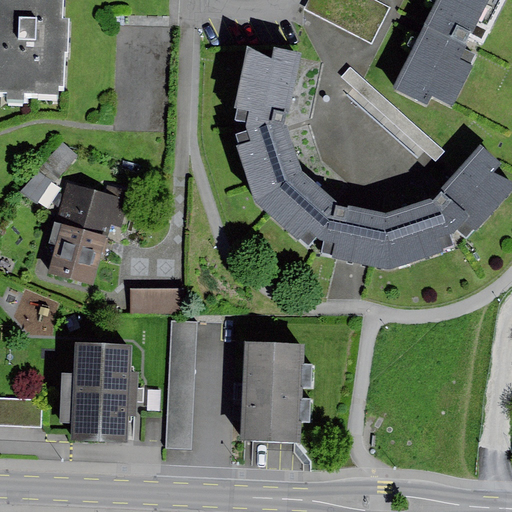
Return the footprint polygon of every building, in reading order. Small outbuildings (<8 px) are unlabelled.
[(62,0),(0,0),(0,96),(5,97),(4,104),(24,104),(25,97),(37,98),(37,104),(58,105),(59,88),(62,88),(64,55),(68,55),(69,22),(62,22),(62,0)] [(374,0),(309,0),(304,10),(371,45),(390,8),(374,0)] [(439,0),(429,21),(395,88),(426,104),(431,95),(453,106),(473,68),(460,61),(479,24),(492,31),(507,0),(439,0)] [(302,56),(248,44),(235,110),(250,111),(246,127),(253,141),(237,147),(256,206),(300,243),(309,233),(320,242),(334,245),(331,258),(352,263),(390,271),(443,254),(438,239),(455,235),(465,224),(476,234),(511,194),(511,182),(496,171),(501,166),(481,146),(436,196),(386,215),(364,211),(344,207),(302,173),(285,128),(302,56)] [(351,67),(342,78),(436,162),(445,152),(351,67)] [(79,159),(63,144),(47,162),(63,177),(79,159)] [(22,193),(37,204),(54,182),(39,170),(22,193)] [(60,225),(108,238),(113,226),(123,228),(132,192),(108,186),(106,194),(70,185),(60,225)] [(108,238),(60,225),(55,223),(49,244),(56,246),(49,271),(95,284),(108,238)] [(184,290),(132,289),(132,313),(184,314),(184,290)] [(132,346),(75,344),(74,375),(72,425),(72,443),(128,445),(129,418),(136,418),(137,395),(138,374),(131,373),(132,346)] [(305,346),(246,344),(242,442),(301,444),(305,346)] [(72,425),(74,375),(62,374),(60,424),(72,425)] [(161,391),(148,390),(147,412),(160,412),(161,391)] [(0,395),(0,423),(42,424),(43,397),(0,395)]
